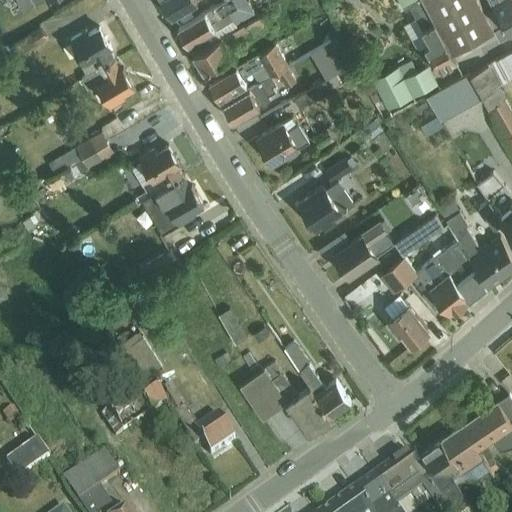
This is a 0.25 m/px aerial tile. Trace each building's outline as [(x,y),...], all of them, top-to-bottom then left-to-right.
[(225,0),(177,24),(195,61),(253,32),(237,0),(225,0)] [(407,0),(427,36),(422,38),(436,63),(454,54),(450,45),(493,21),(481,0),(407,0)] [(493,21),(499,32),(511,25),(511,0),(495,0),(504,16),(493,21)] [(92,28),(70,41),(106,100),(128,87),(92,28)] [(337,32),(314,42),(326,70),(349,60),(337,32)] [(207,73),(225,110),(283,82),(265,45),(207,73)] [(511,45),(490,56),(499,75),(511,68),(511,45)] [(490,56),(428,89),(440,111),(483,89),(487,96),(505,86),(499,75),(490,56)] [(398,59),(374,70),(387,99),(428,80),(421,63),(403,71),(398,59)] [(294,89),(301,102),(330,88),(324,75),(294,89)] [(511,107),(505,93),(491,100),(511,140),(511,107)] [(360,123),(368,135),(383,124),(374,112),(360,123)] [(287,115),(258,129),(272,158),(301,143),(287,115)] [(73,160),(79,169),(117,146),(103,122),(49,156),(57,170),(73,160)] [(115,133),(123,145),(138,134),(130,123),(115,133)] [(157,141),(135,154),(171,214),(193,200),(157,141)] [(325,158),(328,171),(354,166),(351,152),(325,158)] [(493,162),(478,174),(488,186),(503,174),(493,162)] [(25,174),(0,186),(0,225),(41,204),(25,174)] [(424,176),(403,185),(414,212),(436,203),(424,176)] [(323,178),(297,198),(315,222),(341,202),(323,178)] [(435,205),(396,231),(404,242),(442,216),(435,205)] [(369,220),(329,241),(345,270),(384,249),(369,220)] [(429,278),(445,304),(511,262),(511,243),(505,232),(475,251),(462,231),(437,246),(449,265),(429,278)] [(396,284),(418,262),(401,245),(379,267),(396,284)] [(353,304),(385,283),(376,270),(344,290),(353,304)] [(359,391),(291,289),(264,306),(312,377),(286,394),(307,426),(359,391)] [(408,294),(386,314),(411,341),(433,320),(408,294)] [(263,366),(240,381),(259,410),(282,396),(263,366)] [(153,378),(108,409),(126,435),(171,405),(153,378)] [(511,408),(496,386),(326,511),(383,511),(511,416),(511,408)] [(10,412),(4,419),(16,429),(23,422),(10,412)] [(196,430),(214,456),(239,438),(220,412),(196,430)] [(7,459),(18,481),(50,465),(39,443),(7,459)] [(106,452),(64,481),(79,502),(121,474),(106,452)]
